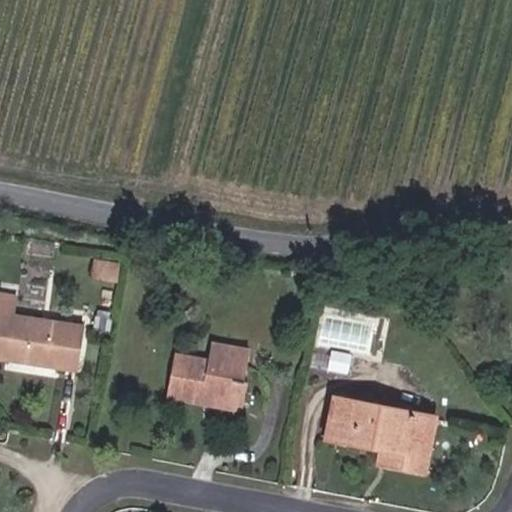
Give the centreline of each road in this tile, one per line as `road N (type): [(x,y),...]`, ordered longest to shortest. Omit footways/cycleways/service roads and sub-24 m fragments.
road 1 (residential): [(0,190),(348,251),(511,236)]
road 2 (residential): [(90,511),(125,482),(165,480),(315,511)]
